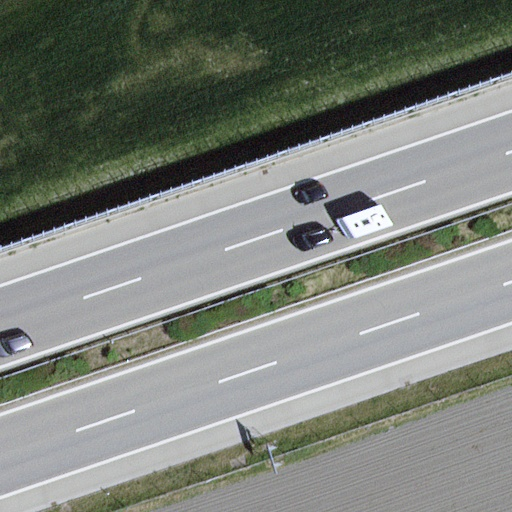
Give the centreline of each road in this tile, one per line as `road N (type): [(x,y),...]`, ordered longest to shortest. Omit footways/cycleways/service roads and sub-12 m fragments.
road 1 (motorway): [(0,458),(511,283)]
road 2 (motorway): [(511,154),(0,328)]
